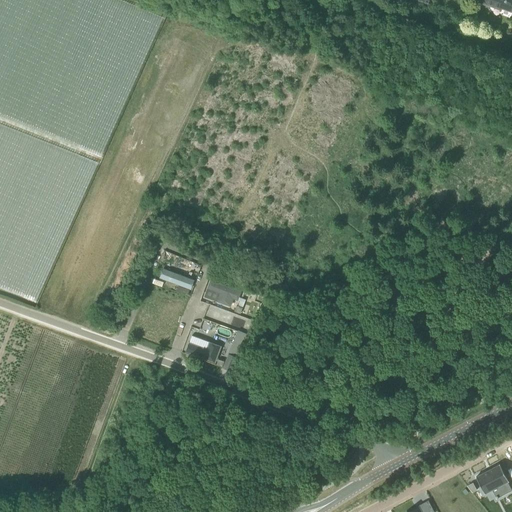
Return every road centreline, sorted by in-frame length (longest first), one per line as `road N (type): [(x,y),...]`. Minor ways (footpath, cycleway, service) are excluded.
road 1 (unclassified): [(393,466),(369,441),(270,399),(0,302)]
road 2 (track): [(511,56),(348,2),(252,0)]
road 3 (residential): [(367,511),(511,435)]
road 4 (secondary): [(393,466),(511,403)]
